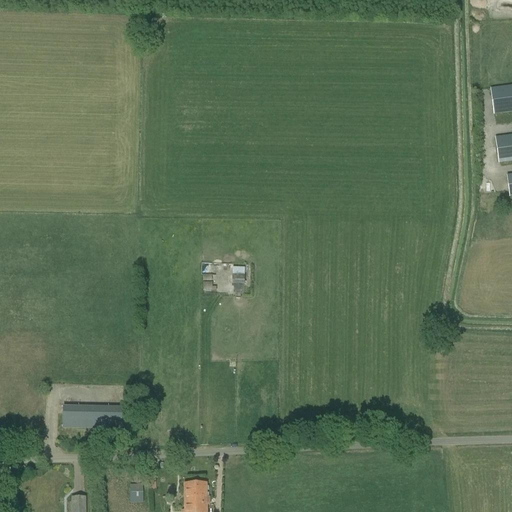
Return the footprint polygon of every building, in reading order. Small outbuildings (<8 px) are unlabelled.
[(494,115),(511,112),(511,86),(490,89),(494,115)] [(499,163),(511,161),(511,135),(495,138),(499,163)] [(232,275),(232,284),(244,284),(244,269),(231,268),(230,275),(232,275)] [(124,430),(124,408),(63,406),(63,429),(124,430)] [(130,504),(143,503),(143,485),(130,486),(130,504)] [(184,511),(206,511),(206,485),(185,485),(184,511)] [(85,511),(85,499),(72,499),(72,511),(85,511)]
